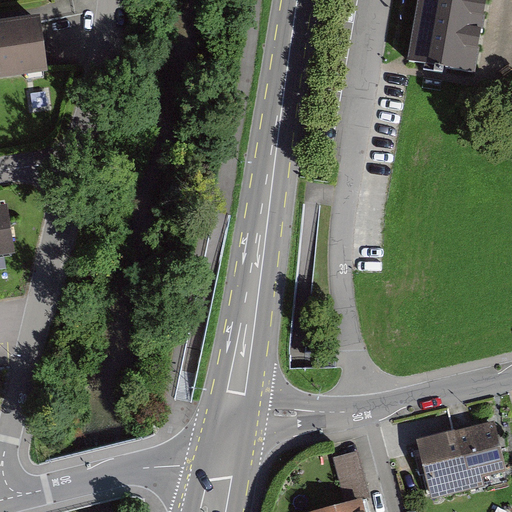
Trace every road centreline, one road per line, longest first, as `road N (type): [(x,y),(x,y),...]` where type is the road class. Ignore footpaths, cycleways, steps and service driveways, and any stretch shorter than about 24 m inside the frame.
road 1 (unclassified): [(371,415),(341,267),(343,199),(378,0)]
road 2 (secondary): [(299,0),(231,406)]
road 3 (residential): [(7,498),(2,467),(72,168)]
road 4 (residential): [(7,498),(146,468),(220,465)]
road 5 (residential): [(72,168),(108,0)]
road 6 (residential): [(371,415),(511,378)]
road 7 (residential): [(231,406),(371,415)]
